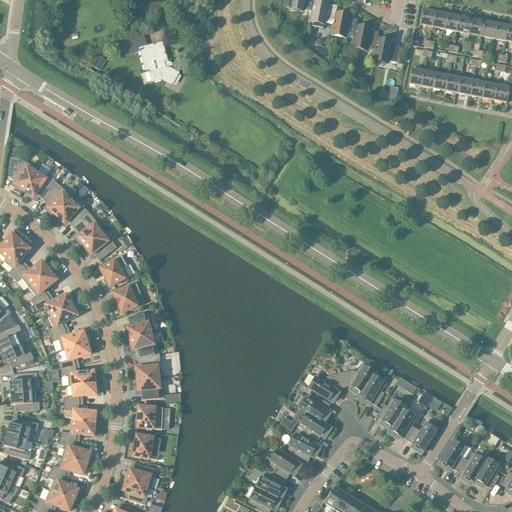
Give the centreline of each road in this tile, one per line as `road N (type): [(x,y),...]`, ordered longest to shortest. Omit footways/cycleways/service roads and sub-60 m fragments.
road 1 (tertiary): [(491,360),(7,65)]
road 2 (residential): [(511,235),(474,201),(473,188),(269,60),(250,35),(244,0)]
road 3 (residential): [(0,202),(75,270),(107,347),(115,415),(90,511)]
road 4 (residential): [(298,511),(354,443),(419,475)]
road 5 (residential): [(419,475),(491,360)]
